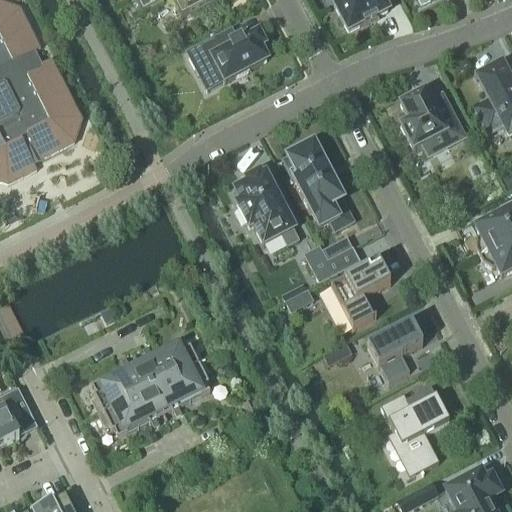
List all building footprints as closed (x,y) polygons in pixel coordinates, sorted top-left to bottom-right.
[(162,4),(160,0),(139,0),(134,3),(141,15),(162,4)] [(166,0),(180,24),(226,0),(166,0)] [(389,0),(347,0),(332,8),(347,37),(363,28),(364,29),(376,23),(375,22),(387,15),(383,8),(392,3),(389,0)] [(415,0),(420,9),(430,3),(428,0),(415,0)] [(40,52),(20,12),(0,5),(0,188),(7,190),(36,176),(31,166),(39,163),(40,166),(74,148),(82,125),(52,65),(41,69),(34,55),(40,52)] [(257,38),(246,44),(240,47),(239,45),(237,46),(231,34),(186,57),(197,78),(214,69),(224,87),(266,65),(259,52),(264,50),(257,38)] [(511,93),(510,94),(500,74),(478,85),(489,106),(475,113),(488,138),(502,130),(507,140),(511,137),(511,93)] [(429,106),(427,104),(423,96),(400,109),(409,126),(400,130),(412,154),(421,149),(427,162),(451,149),(448,144),(460,137),(441,100),(429,106)] [(340,204),(330,185),(331,184),(331,183),(331,181),(330,179),(330,178),(329,176),(328,174),(327,173),(325,171),(324,170),(323,170),(322,169),(312,150),(288,163),(295,177),(290,180),(318,234),(339,223),(331,209),(340,204)] [(287,251),(298,246),(292,235),(293,234),(282,213),(283,213),(276,200),(276,201),(264,179),(260,181),(258,177),(244,184),(246,188),(233,195),(239,207),(235,209),(248,233),(252,231),(262,250),(281,241),(287,251)] [(479,261),(511,243),(511,212),(504,216),(503,213),(491,219),(492,223),(474,232),(479,242),(476,243),(475,255),(479,261)] [(326,267),(351,254),(346,243),(321,256),(326,267)] [(511,243),(479,261),(482,268),(492,274),(495,272),(500,282),(511,275),(511,243)] [(326,267),(321,256),(319,253),(304,261),(319,289),(359,268),(351,254),(326,267)] [(362,304),(390,290),(380,272),(370,278),(368,274),(369,273),(368,272),(330,293),(337,306),(336,306),(343,318),(352,335),(372,324),(362,304)] [(285,306),(290,317),(306,309),(301,298),(285,306)] [(400,362),(422,351),(410,329),(389,341),(386,335),(365,346),(368,352),(366,353),(377,374),(379,373),(387,389),(409,377),(400,362)] [(189,350),(187,352),(183,344),(151,359),(152,363),(147,365),(145,362),(137,367),(150,393),(202,367),(196,355),(192,357),(189,350)] [(99,418),(150,393),(137,367),(128,371),(130,374),(124,377),(122,374),(91,390),(95,398),(92,399),(96,407),(94,408),(99,418)] [(204,381),(208,379),(202,367),(150,393),(163,420),(172,415),(170,412),(176,409),(177,412),(209,396),(205,388),(208,387),(204,381)] [(155,424),(163,420),(150,393),(99,418),(105,429),(107,428),(111,436),(113,435),(117,443),(149,427),(148,424),(153,421),(155,424)] [(0,451),(18,443),(12,430),(31,421),(17,394),(0,402),(0,451)] [(423,440),(448,427),(440,411),(436,412),(432,404),(411,416),(403,401),(380,413),(414,477),(419,474),(421,477),(438,468),(423,440)] [(348,419),(334,426),(339,435),(353,428),(348,419)] [(480,477),(444,496),(452,511),(476,511),(487,506),(487,507),(500,500),(490,482),(484,485),(480,477)] [(398,511),(416,511),(436,502),(430,491),(397,508),(398,511)] [(69,511),(64,501),(46,510),(45,507),(33,511),(69,511)]
